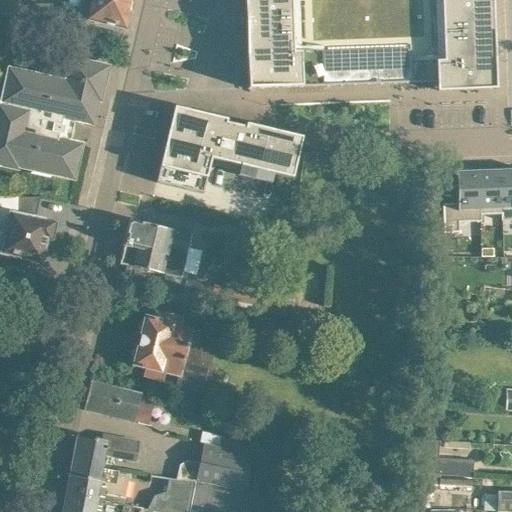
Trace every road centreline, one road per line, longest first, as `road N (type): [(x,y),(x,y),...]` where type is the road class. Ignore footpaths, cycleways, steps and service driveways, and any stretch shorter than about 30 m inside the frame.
road 1 (tertiary): [(36,511),(154,0)]
road 2 (residential): [(387,143),(511,144)]
road 3 (unknown): [(57,414),(173,455)]
